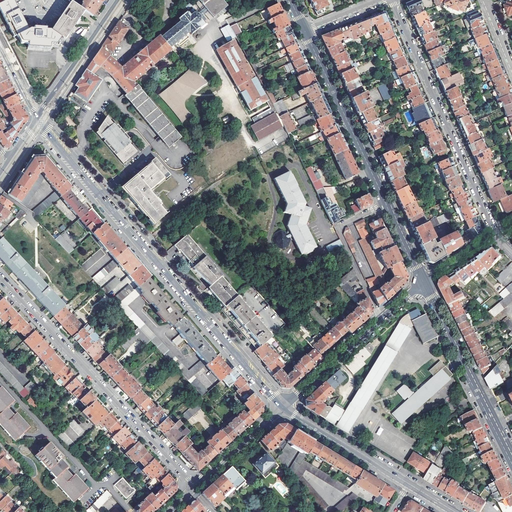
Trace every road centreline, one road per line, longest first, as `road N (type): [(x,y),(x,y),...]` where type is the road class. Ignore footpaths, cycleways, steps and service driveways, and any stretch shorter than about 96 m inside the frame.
road 1 (secondary): [(37,116),(283,406)]
road 2 (residential): [(194,485),(0,276)]
road 3 (residential): [(392,0),(495,233)]
road 4 (secondary): [(511,458),(424,282)]
road 5 (secondary): [(386,203),(304,31)]
road 6 (residential): [(386,203),(339,229),(380,318)]
road 7 (secondary): [(283,406),(408,486)]
road 8 (secondary): [(117,0),(37,116)]
road 9 (secondary): [(380,318),(283,406)]
